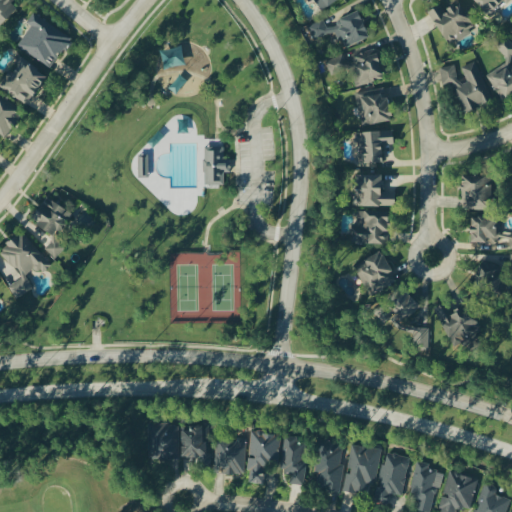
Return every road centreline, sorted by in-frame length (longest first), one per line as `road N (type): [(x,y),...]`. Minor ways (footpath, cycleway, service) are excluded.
road 1 (secondary): [(511,418),(279,363),(99,356),(0,364)]
road 2 (tertiary): [(273,405),(295,240),(299,131),(285,78),(240,0)]
road 3 (residential): [(432,259),(424,108),(389,0)]
road 4 (residential): [(0,203),(147,0)]
road 5 (secondary): [(273,405),(511,460)]
road 6 (secondary): [(0,401),(211,401)]
